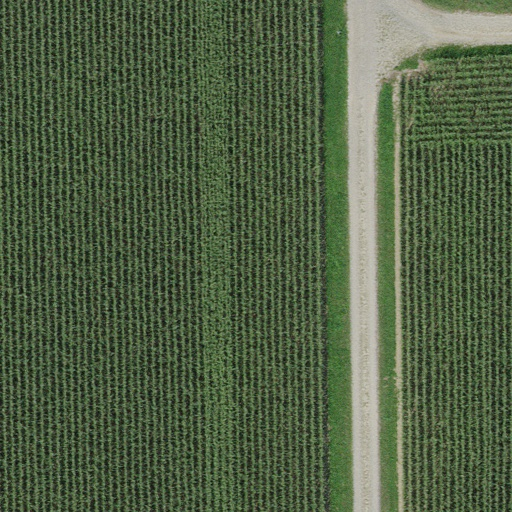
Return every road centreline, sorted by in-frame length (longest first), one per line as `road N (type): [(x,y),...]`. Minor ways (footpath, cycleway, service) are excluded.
road 1 (track): [(373,511),(368,0)]
road 2 (track): [(370,34),(511,30)]
